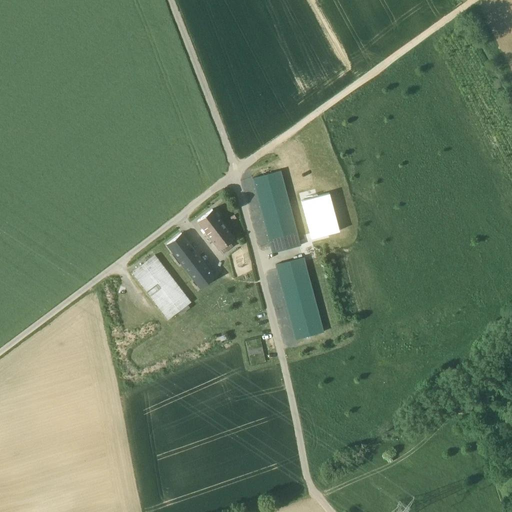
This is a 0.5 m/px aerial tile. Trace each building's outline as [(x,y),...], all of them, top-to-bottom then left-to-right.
[(271,249),(299,241),(281,171),(252,178),(271,249)] [(328,193),(300,200),(310,238),(338,231),(328,193)] [(212,209),(197,221),(218,249),(219,249),(229,241),(233,238),(212,209)] [(214,276),(181,233),(166,244),(199,288),(214,276)] [(229,241),(219,249),(223,253),(232,246),(229,241)] [(190,302),(154,254),(131,272),(167,320),(190,302)] [(323,332),(304,261),(276,268),(295,339),(323,332)]
